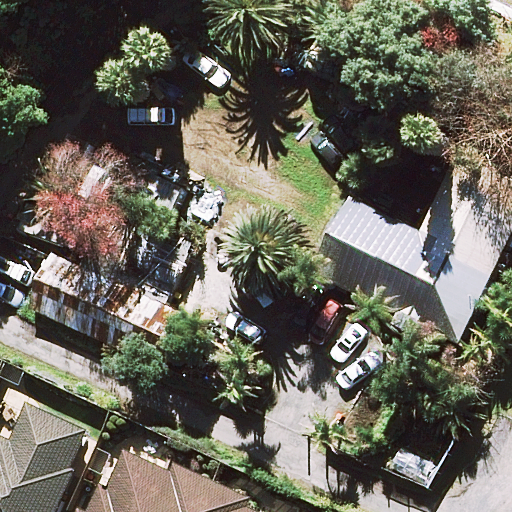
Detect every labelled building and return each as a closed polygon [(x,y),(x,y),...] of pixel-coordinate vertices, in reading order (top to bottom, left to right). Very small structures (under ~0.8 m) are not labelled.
[(322,277),(394,312),(388,325),(436,348),(442,335),(464,345),(511,243),(511,190),(459,166),(427,233),(359,201),(322,277)] [(190,264),(153,245),(136,281),(173,299),(190,264)] [(162,311),(62,259),(36,310),(164,376),(179,347),(151,333),(162,311)] [(0,511),(61,511),(94,435),(31,408),(13,451),(0,445),(0,398),(8,380),(0,376),(0,511)] [(460,440),(422,419),(394,471),(432,492),(460,440)] [(255,511),(259,504),(180,469),(177,475),(128,454),(113,489),(98,483),(85,511),(255,511)]
